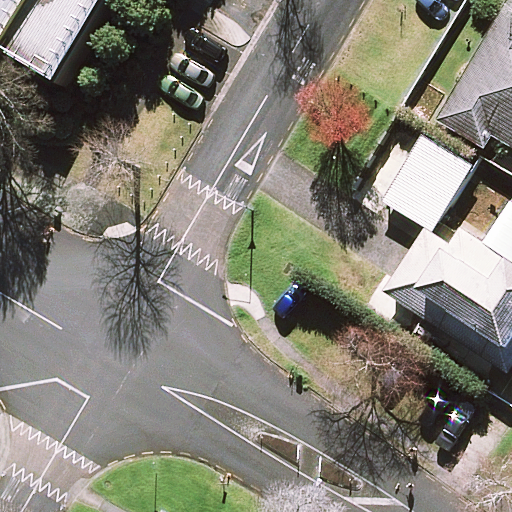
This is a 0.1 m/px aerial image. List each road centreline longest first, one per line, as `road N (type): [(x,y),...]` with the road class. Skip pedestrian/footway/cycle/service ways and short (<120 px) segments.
road 1 (residential): [(324,0),(111,360)]
road 2 (unclassified): [(111,360),(374,511)]
road 3 (residential): [(111,360),(22,511)]
road 4 (unclassified): [(0,294),(111,360)]
